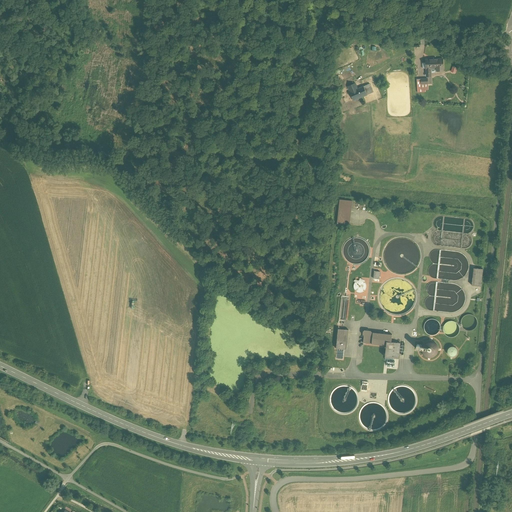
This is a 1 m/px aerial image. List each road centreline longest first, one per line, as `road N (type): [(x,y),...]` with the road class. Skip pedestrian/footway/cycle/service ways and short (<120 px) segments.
road 1 (unclassified): [(276,511),(275,489),(285,482),(438,470),(474,451),(511,44)]
road 2 (secondary): [(0,366),(174,443),(259,460)]
road 3 (secondary): [(259,460),(403,451),(511,412)]
